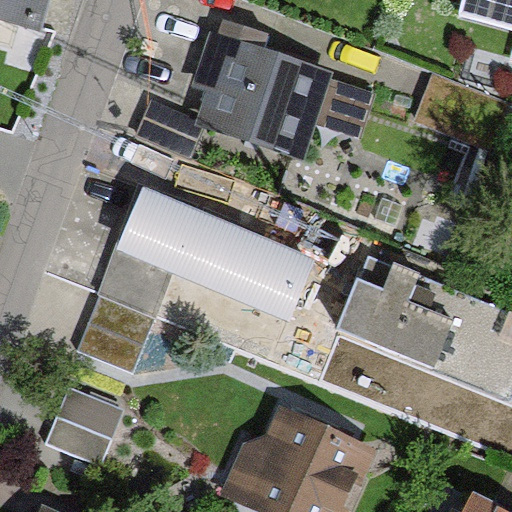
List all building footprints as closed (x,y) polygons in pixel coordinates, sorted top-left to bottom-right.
[(44,0),(0,0),(0,23),(35,34),(44,0)] [(511,0),(461,0),(457,16),(511,30),(511,0)] [(196,122),(291,156),(306,116),(354,133),(369,93),(211,36),(193,85),(208,90),(196,122)] [(503,104),(430,79),(415,123),(488,148),(503,104)] [(196,122),(146,104),(133,141),(183,159),(196,122)] [(146,190),(102,294),(153,315),(172,270),(292,320),(317,262),(146,190)] [(511,407),(511,322),(369,264),(339,337),(511,407)] [(153,315),(102,294),(80,347),(131,368),(153,315)] [(122,411),(70,390),(49,442),(100,463),(122,411)] [(256,511),(343,511),(369,453),(281,415),(266,450),(250,443),(226,499),(256,511)] [(501,511),(477,500),(471,511),(501,511)]
